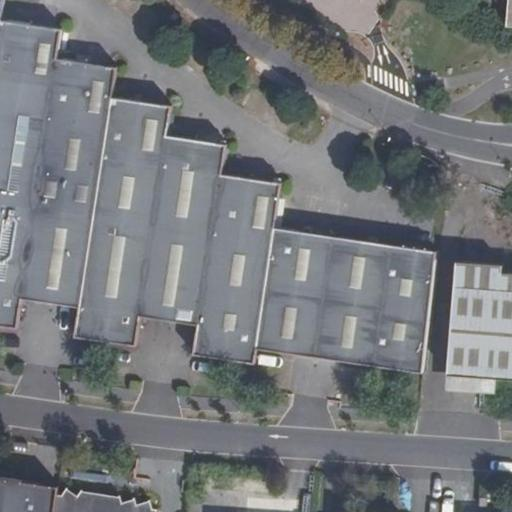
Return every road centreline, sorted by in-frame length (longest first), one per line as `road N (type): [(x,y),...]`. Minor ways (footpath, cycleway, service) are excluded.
road 1 (unclassified): [(511,448),(187,430),(0,404)]
road 2 (residential): [(212,0),(338,88),(422,126),(493,144)]
